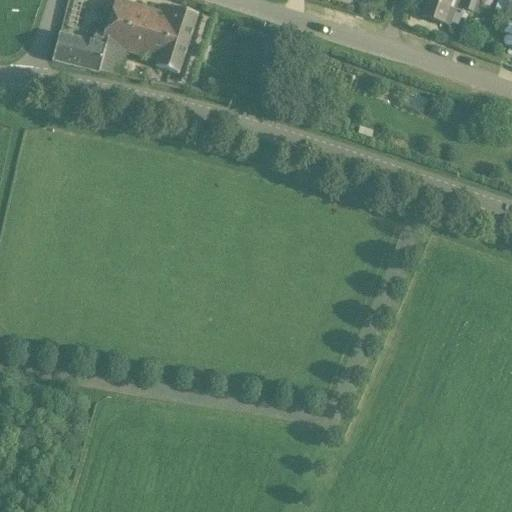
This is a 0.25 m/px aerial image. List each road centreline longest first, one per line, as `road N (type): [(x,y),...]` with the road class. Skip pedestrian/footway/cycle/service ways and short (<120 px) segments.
road 1 (tertiary): [(511,211),(115,90),(30,80)]
road 2 (unclassified): [(390,48),(232,0)]
road 3 (unclassified): [(511,90),(390,48)]
